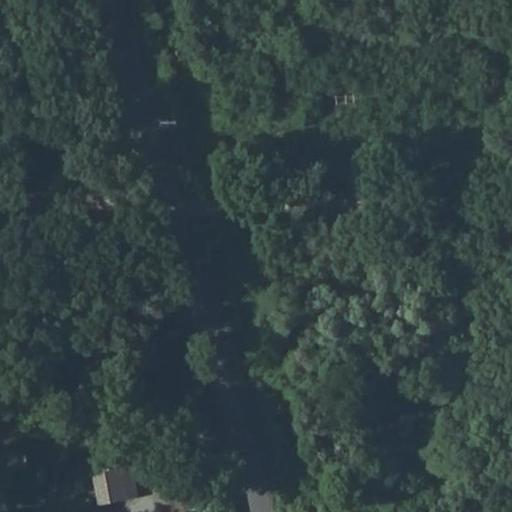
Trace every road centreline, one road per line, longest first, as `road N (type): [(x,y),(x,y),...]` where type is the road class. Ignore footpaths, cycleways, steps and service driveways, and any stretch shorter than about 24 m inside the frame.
road 1 (residential): [(108,0),(259,511)]
road 2 (track): [(175,207),(0,199)]
